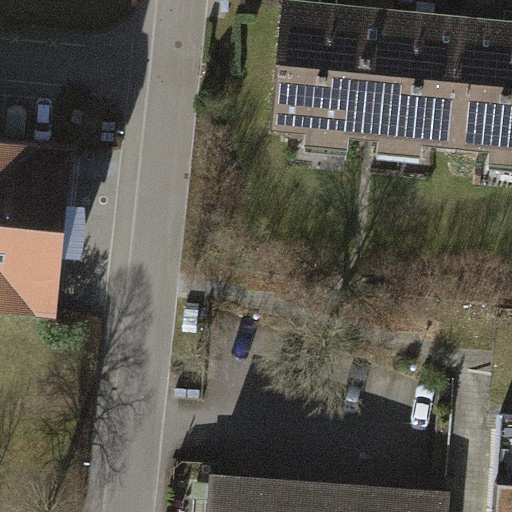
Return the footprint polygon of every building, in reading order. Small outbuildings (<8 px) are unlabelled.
[(437,148),(464,150),(475,21),(294,5),(283,135),(322,138),(321,153),(365,157),(366,142),(392,144),(390,161),(435,165),(437,148)] [(511,24),(475,21),(464,150),(504,153),(502,169),(511,169),(511,24)] [(0,148),(0,312),(73,319),(87,156),(0,148)] [(511,511),(511,423),(503,423),(496,511),(511,511)] [(214,511),(447,511),(449,490),(218,473),(214,511)]
